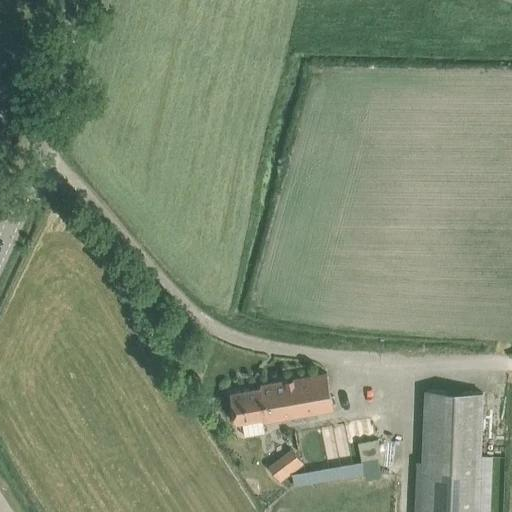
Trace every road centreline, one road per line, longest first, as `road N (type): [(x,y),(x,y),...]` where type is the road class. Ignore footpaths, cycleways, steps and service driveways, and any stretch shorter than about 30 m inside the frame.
road 1 (unclassified): [(511,359),(283,351),(201,318),(40,149)]
road 2 (unclassified): [(40,149),(77,0)]
